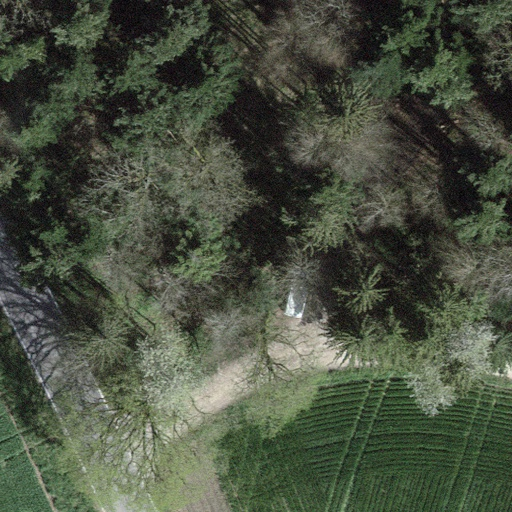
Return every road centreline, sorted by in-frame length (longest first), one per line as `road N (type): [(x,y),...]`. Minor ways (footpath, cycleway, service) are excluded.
road 1 (track): [(511,364),(458,350),(269,349),(106,456)]
road 2 (tertiary): [(0,246),(130,511)]
